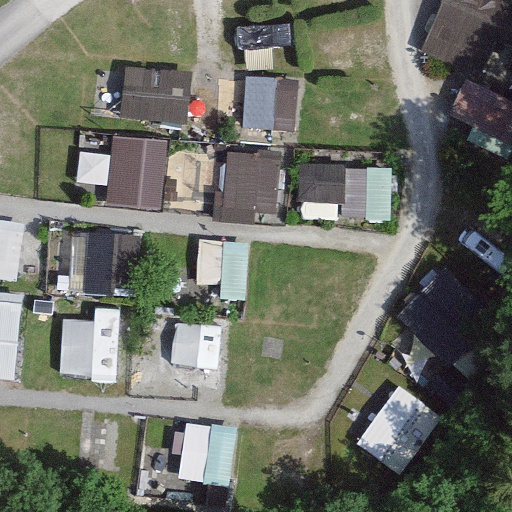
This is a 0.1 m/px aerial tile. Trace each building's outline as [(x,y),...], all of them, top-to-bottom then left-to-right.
[(490,74),(511,22),(511,0),(441,0),(422,45),(490,74)] [(128,60),(120,114),(187,123),(195,69),(128,60)] [(247,72),(245,126),(297,127),(298,74),(247,72)] [(511,96),(467,75),(449,111),(511,141),(511,96)] [(164,201),(167,133),(110,131),(108,198),(164,201)] [(279,214),(278,148),(222,149),(224,215),(279,214)] [(393,212),(391,158),(299,161),(300,215),(393,212)] [(0,269),(20,270),(22,218),(0,217),(0,269)] [(81,279),(132,288),(142,234),(91,224),(81,279)] [(197,283),(247,285),(248,237),(199,235),(197,283)] [(444,357),(493,312),(448,263),(399,307),(444,357)] [(0,289),(0,370),(18,371),(20,290),(0,289)] [(61,310),(60,371),(117,373),(119,312),(61,310)] [(398,468),(442,411),(397,377),(353,434),(398,468)] [(229,481),(237,424),(185,416),(176,473),(229,481)]
